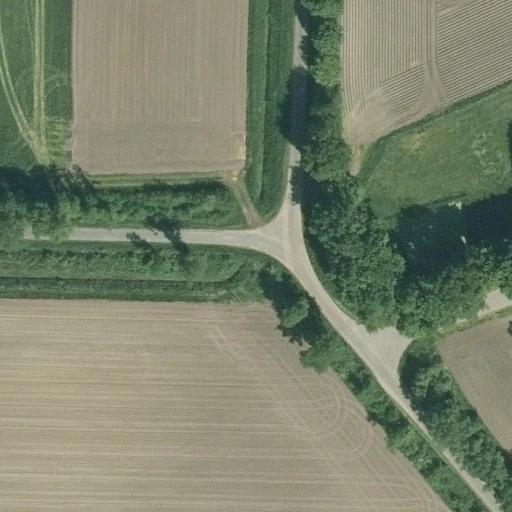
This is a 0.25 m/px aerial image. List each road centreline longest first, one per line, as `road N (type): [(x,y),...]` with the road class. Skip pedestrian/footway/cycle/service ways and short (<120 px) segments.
road 1 (residential): [(291,244),(366,369),(495,511)]
road 2 (residential): [(291,244),(0,241)]
road 3 (residential): [(302,0),(291,244)]
